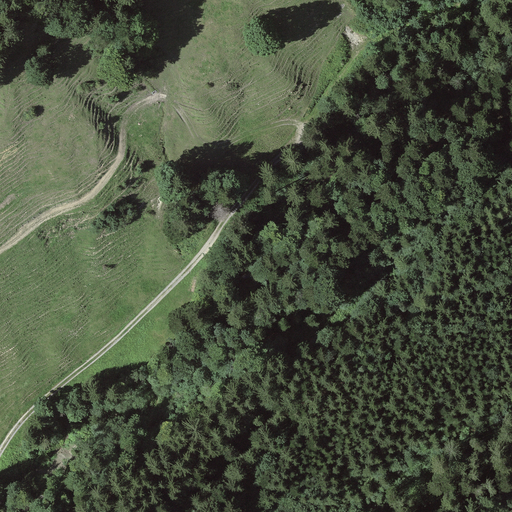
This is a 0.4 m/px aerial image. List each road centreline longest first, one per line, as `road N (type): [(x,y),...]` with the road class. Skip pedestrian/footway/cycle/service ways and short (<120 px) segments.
road 1 (track): [(0,450),(39,400),(164,293),(303,129),(350,60),(462,0)]
road 2 (track): [(303,129),(275,122),(222,147),(203,143),(178,104),(155,98),(130,111),(122,155),(89,200),(49,214),(0,250)]
